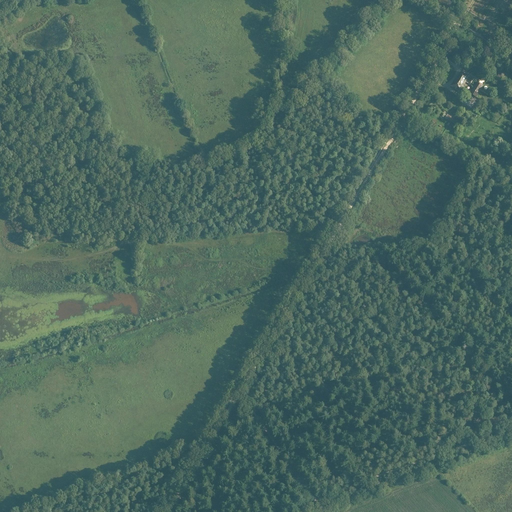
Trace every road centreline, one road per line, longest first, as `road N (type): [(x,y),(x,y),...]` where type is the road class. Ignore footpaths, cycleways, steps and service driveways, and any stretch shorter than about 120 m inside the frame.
road 1 (track): [(358,192),(167,511)]
road 2 (track): [(455,24),(358,192)]
